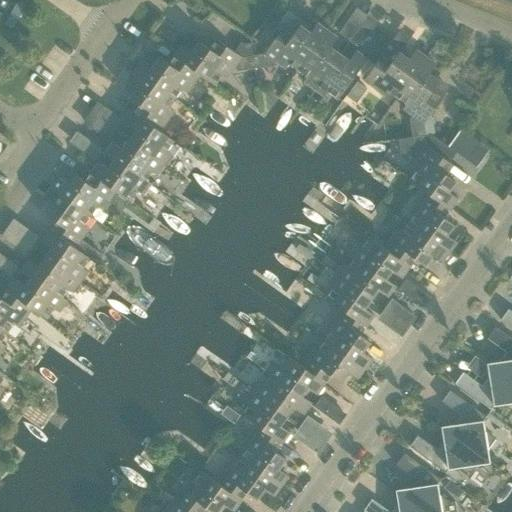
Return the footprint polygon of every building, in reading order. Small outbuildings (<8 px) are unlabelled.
[(339,33),(349,40),(367,15),(357,7),(339,33)] [(298,69),(327,29),(317,22),(313,28),(288,10),(278,24),(283,27),(265,53),(254,54),(253,55),(255,68),(273,65),(276,61),(285,68),(289,63),(298,69)] [(367,15),(349,40),(358,47),(372,28),(373,19),(367,15)] [(314,88),(339,53),(330,47),(337,37),(327,29),(298,69),(307,76),(304,81),(314,88)] [(253,55),(254,54),(252,41),(241,43),(235,52),(216,38),(209,48),(200,41),(193,51),(183,44),(175,54),(201,73),(200,73),(214,84),(222,74),(227,77),(233,68),(238,70),(255,68),(253,55)] [(388,90),(397,96),(426,56),(416,49),(409,59),(399,52),(403,47),(392,40),(364,79),(384,94),(388,90)] [(349,60),(339,53),(314,88),(324,96),(328,91),(338,98),(366,58),(356,50),(349,60)] [(186,92),(200,73),(201,73),(175,54),(169,63),(159,56),(152,66),(142,59),(135,69),(175,98),(181,89),(186,92)] [(426,56),(397,96),(406,103),(403,108),(412,115),(409,119),(412,136),(425,134),(424,123),(442,97),(449,88),(429,73),(436,64),(426,56)] [(168,108),(175,98),(135,69),(127,79),(137,86),(130,96),(140,103),(133,112),(159,131),(159,130),(173,111),(168,108)] [(90,111),(115,129),(123,119),(97,101),(90,111)] [(108,140),(115,129),(90,111),(82,122),(108,140)] [(174,140),(159,130),(159,131),(133,112),(126,123),(136,130),(129,139),(164,164),(171,154),(166,151),(174,140)] [(425,134),(412,136),(415,154),(419,157),(412,166),(417,170),(410,180),(425,190),(425,189),(450,208),(458,197),(448,190),(455,181),(445,174),(453,164),(427,146),(425,134)] [(157,175),(164,164),(129,139),(122,148),(113,141),(105,153),(114,159),(115,159),(145,180),(146,179),(152,171),(157,175)] [(115,159),(114,159),(108,168),(99,161),(91,171),(117,189),(116,190),(131,201),(138,190),(143,194),(151,183),(146,179),(145,180),(115,159)] [(102,209),(116,190),(117,189),(91,171),(85,180),(75,173),(68,183),(58,176),(51,186),(91,215),(97,206),(102,209)] [(84,224),(91,215),(51,186),(44,196),(53,203),(46,213),(56,220),(49,229),(75,248),(75,247),(89,228),(84,224)] [(416,213),(409,222),(449,251),(456,241),(446,234),(454,224),(444,217),(450,208),(425,189),(425,190),(411,209),(416,213)] [(6,228),(31,246),(39,236),(13,218),(6,228)] [(449,251),(409,222),(402,232),(397,228),(384,247),(383,248),(408,266),(415,257),(425,264),(432,254),(441,261),(449,251)] [(0,240),(24,257),(31,246),(6,228),(0,235),(0,240)] [(83,252),(75,247),(75,248),(49,229),(42,240),(52,247),(45,256),(80,281),(87,271),(82,268),(90,257),(83,252)] [(357,243),(349,254),(349,255),(353,258),(354,257),(385,279),(385,278),(391,269),(401,276),(408,266),(383,248),(384,247),(369,237),(362,247),(357,243)] [(96,249),(90,257),(98,263),(104,255),(96,249)] [(0,269),(10,276),(18,265),(0,252),(0,269)] [(73,291),(80,281),(45,256),(38,265),(29,258),(21,269),(31,276),(61,297),(62,296),(68,288),(73,291)] [(395,285),(385,278),(385,279),(354,257),(353,258),(348,266),(343,263),(336,273),(371,298),(377,289),(387,296),(395,285)] [(341,306),(366,324),(374,314),(364,307),(371,298),(336,273),(328,283),(333,286),(326,297),(340,307),(341,306)] [(31,276),(25,285),(15,278),(7,288),(32,306),(32,307),(46,318),(54,307),(59,311),(67,300),(62,296),(61,297),(31,276)] [(423,307),(431,296),(405,278),(398,289),(423,307)] [(18,326),(32,307),(32,306),(7,288),(1,297),(0,296),(0,327),(7,332),(13,323),(18,326)] [(384,308),(409,326),(417,316),(392,298),(384,308)] [(332,330),(325,339),(365,368),(372,358),(362,350),(370,340),(360,334),(366,324),(341,306),(340,307),(327,326),(332,330)] [(511,310),(508,308),(500,319),(511,327),(511,310)] [(502,360),(487,363),(511,380),(511,338),(495,326),(487,337),(508,352),(502,360)] [(365,368),(325,339),(318,349),(313,345),(300,364),(299,365),(324,383),(331,374),(341,381),(348,371),(357,378),(365,368)] [(273,360),(265,370),(265,371),(270,375),(270,374),(300,396),(301,395),(307,386),(317,393),(324,383),(299,365),(300,364),(285,353),(278,364),(273,360)] [(511,380),(487,363),(489,378),(483,386),(463,371),(455,382),(491,408),(494,404),(505,403),(511,407),(511,380)] [(270,374),(270,375),(264,383),(259,380),(252,390),(287,415),(293,406),(303,413),(311,402),(301,395),(300,396),(270,374)] [(456,423),(441,426),(490,461),(488,449),(495,438),(485,430),(483,419),(486,415),(450,389),(442,400),(462,415),(456,423)] [(242,414),(256,424),(257,423),(282,442),(290,431),(280,424),(287,415),(252,390),(244,400),(249,404),(242,414)] [(339,424),(347,414),(322,395),(314,406),(339,424)] [(257,423),(256,424),(243,443),(248,447),(241,456),(281,485),(288,475),(278,467),(286,457),(276,451),(282,442),(257,423)] [(318,453),(325,443),(300,425),(292,435),(318,453)] [(490,461),(441,426),(443,441),(438,449),(417,434),(409,445),(445,471),(448,468),(460,467),(470,474),(477,463),(490,461)] [(396,489),(427,511),(457,511),(456,500),(450,502),(440,494),(437,482),(440,479),(404,453),(396,464),(416,478),(411,487),(396,489)] [(273,495),(281,485),(241,456),(234,465),(229,462),(216,481),(215,482),(240,500),(247,491),(256,498),(264,488),(273,495)] [(215,482),(216,481),(201,470),(194,480),(189,477),(175,497),(195,511),(201,511),(206,506),(214,511),(216,511),(223,503),(233,510),(240,500),(215,482)] [(427,511),(396,489),(398,505),(392,511),(391,511),(372,498),(364,509),(367,511),(427,511)] [(195,511),(175,497),(163,511),(195,511)]
